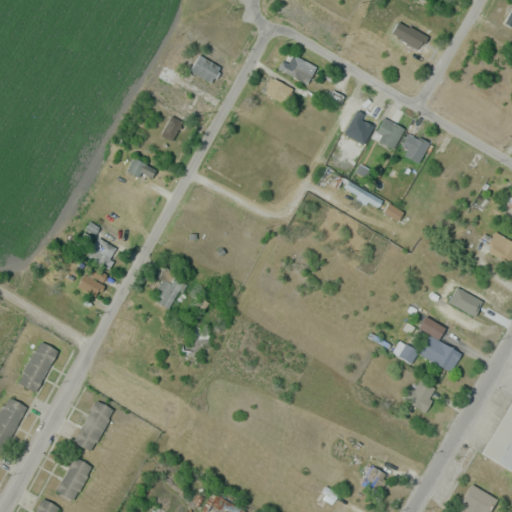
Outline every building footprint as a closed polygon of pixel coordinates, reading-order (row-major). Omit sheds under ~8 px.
[(427,36),(399,19),(390,33),(418,50),(427,36)] [(315,65),(289,52),(280,70),(307,83),(315,65)] [(210,82),(220,66),(198,53),(189,70),(210,82)] [(178,71),(169,65),(161,78),(171,84),(178,71)] [(285,102),(292,87),(270,76),(263,91),(285,102)] [(356,153),(363,141),(357,138),(371,111),(356,103),(338,137),(347,141),(344,147),(356,153)] [(160,134),(171,140),(182,121),(170,114),(160,134)] [(391,148),(403,128),(383,117),(372,137),(391,148)] [(419,162),(428,143),(408,133),(399,152),(419,162)] [(148,180),(155,169),(133,157),(127,168),(148,180)] [(345,189),(376,207),(380,200),(349,182),(345,189)] [(382,211),(397,220),(402,211),(388,202),(382,211)] [(485,248),(508,263),(511,257),(511,240),(496,231),(485,248)] [(108,269),(120,251),(97,236),(85,254),(108,269)] [(107,276),(85,263),(74,284),(95,296),(107,276)] [(167,308),(184,283),(167,272),(150,296),(167,308)] [(480,297),(463,288),(449,313),(466,322),(480,297)] [(87,308),(71,299),(65,312),(80,320),(87,308)] [(210,330),(190,324),(182,353),(202,359),(210,330)] [(417,352),(449,372),(461,353),(429,334),(417,352)] [(57,349),(38,340),(17,382),(36,391),(57,349)] [(437,389),(420,379),(406,402),(423,412),(437,389)] [(26,405),(7,396),(0,408),(0,454),(1,455),(26,405)] [(73,442),(92,451),(112,408),(93,399),(73,442)] [(481,456),(511,403),(511,472),(511,474),(481,456)] [(56,492),(74,500),(90,464),(72,456),(56,492)] [(388,473),(369,464),(360,485),(379,493),(388,473)] [(455,511),(488,511),(496,497),(469,484),(455,511)] [(203,511),(247,511),(213,493),(203,511)] [(53,511),(57,505),(38,497),(31,511),(53,511)]
